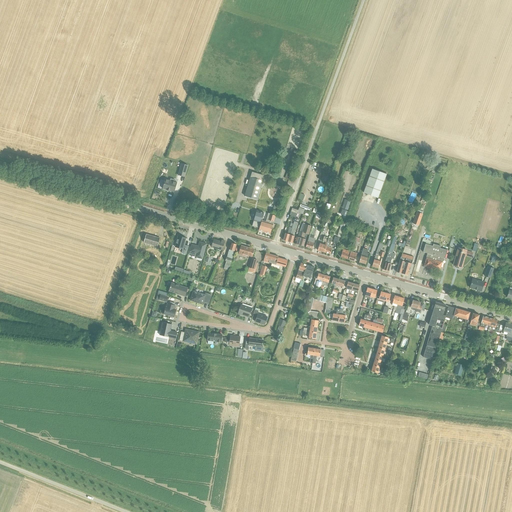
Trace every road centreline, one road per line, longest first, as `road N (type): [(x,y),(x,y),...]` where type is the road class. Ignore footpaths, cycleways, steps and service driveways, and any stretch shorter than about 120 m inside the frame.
road 1 (secondary): [(274,247),(0,167)]
road 2 (unclassified): [(295,187),(362,0)]
road 3 (secondary): [(511,317),(366,274)]
road 4 (unclassified): [(124,511),(0,462)]
road 5 (residential): [(247,326),(188,306),(185,320),(235,326)]
